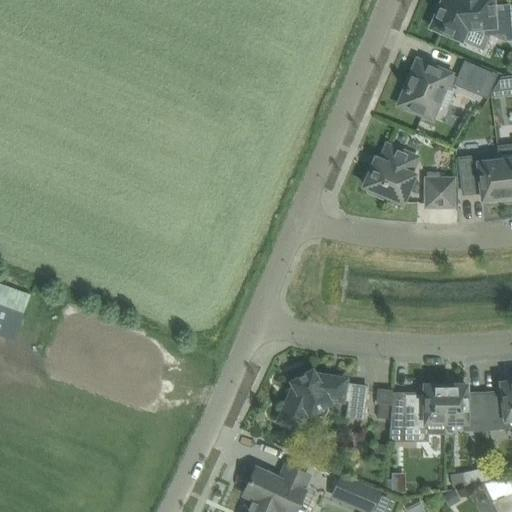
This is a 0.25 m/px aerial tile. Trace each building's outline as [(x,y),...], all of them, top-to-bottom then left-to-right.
[(492,0),(443,0),(441,5),(438,3),(432,18),(435,19),(432,27),(462,39),(466,28),(489,26),(490,33),(505,40),(511,39),(511,37),(510,5),(493,6),(492,0)] [(486,96),(495,75),(465,63),(459,78),(421,62),(416,75),(412,73),(404,92),(405,92),(401,101),(404,103),(402,106),(432,118),(439,101),(446,85),(456,89),(458,84),(486,96)] [(511,71),(501,73),(491,90),(492,94),(511,91),(511,71)] [(511,143),(498,146),(501,160),(499,161),(504,199),(511,198),(511,143)] [(417,157),(406,153),(387,145),(381,160),(376,158),(373,165),(371,164),(364,179),(367,180),(364,186),(370,188),(368,192),(382,198),(384,194),(403,202),(414,175),(410,173),(417,157)] [(504,199),(499,161),(480,163),(479,156),(460,159),(463,193),(481,191),(482,200),(491,199),(492,201),(504,199)] [(453,203),(453,183),(453,179),(427,179),(427,203),(453,203)] [(0,332),(14,338),(25,310),(0,301),(0,332)] [(363,418),(367,387),(345,384),(346,379),(318,375),(315,376),(312,371),(292,382),(295,387),(293,389),(279,420),(299,429),(306,412),(310,410),(311,411),(312,412),(314,413),(315,414),(317,415),(319,415),(321,414),(323,414),(324,413),(325,411),(326,410),(327,409),(328,406),(328,405),(327,403),(326,401),(331,399),(343,400),(343,398),(350,400),(348,416),(363,418)] [(501,392),(484,394),(487,429),(508,426),(507,420),(511,419),(511,379),(509,380),(510,382),(500,383),(501,392)] [(446,422),(446,383),(434,383),(434,385),(424,385),(424,394),(393,394),(390,440),(427,440),(427,432),(446,432),(446,422)] [(487,429),(484,394),(467,394),(467,385),(458,385),(458,383),(446,383),(446,422),(465,422),(465,429),(487,429)] [(379,390),(378,402),(380,402),(389,403),(390,403),(391,391),(379,390)] [(295,511),(305,491),(302,490),(309,475),(287,465),(280,480),(256,468),(244,494),(251,497),(245,511),(247,511),(295,511)] [(390,511),(396,500),(378,493),(341,477),(333,495),(372,511),(390,511)] [(387,479),(386,492),(402,499),(403,484),(395,483),(396,479),(387,479)]
